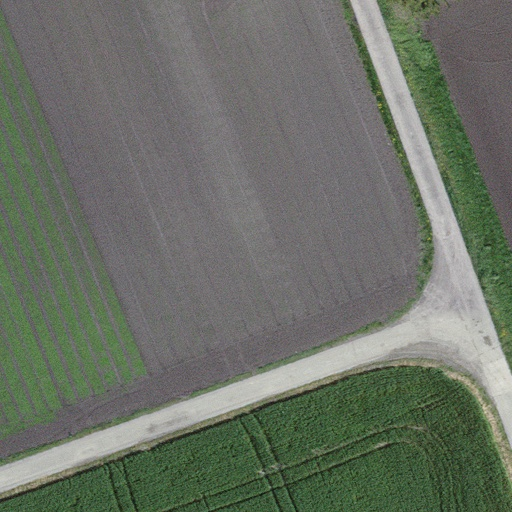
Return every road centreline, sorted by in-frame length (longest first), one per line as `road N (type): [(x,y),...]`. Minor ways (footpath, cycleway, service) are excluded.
road 1 (track): [(463,317),(0,482)]
road 2 (track): [(358,0),(511,452)]
